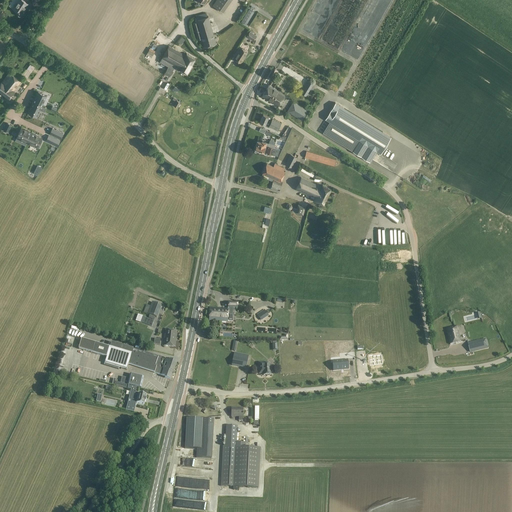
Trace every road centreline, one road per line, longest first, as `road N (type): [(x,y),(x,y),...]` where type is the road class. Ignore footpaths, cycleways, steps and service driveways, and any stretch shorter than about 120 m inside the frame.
road 1 (unclassified): [(433,371),(402,205),(247,94)]
road 2 (unclassified): [(180,385),(280,392),(433,371)]
road 3 (unclassified): [(221,184),(178,166),(108,99),(22,42)]
road 4 (primary): [(180,385),(221,184)]
road 5 (unclassified): [(88,511),(144,433),(172,421)]
road 6 (unclassified): [(247,94),(193,45),(180,0)]
